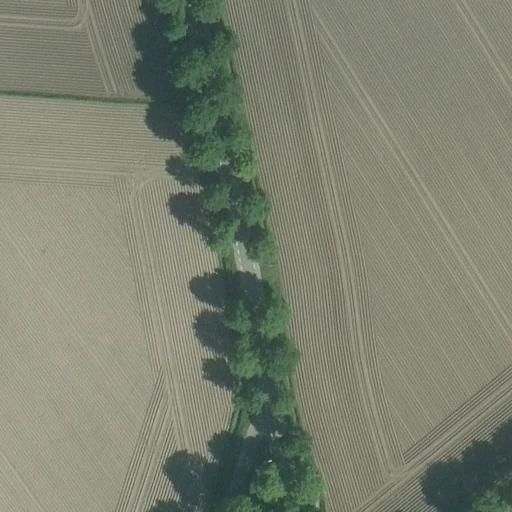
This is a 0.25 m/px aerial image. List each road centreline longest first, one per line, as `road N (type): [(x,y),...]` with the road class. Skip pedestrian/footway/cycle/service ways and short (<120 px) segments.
road 1 (unclassified): [(269,388),(191,0)]
road 2 (unclassified): [(227,511),(269,388)]
road 3 (unclassified): [(295,511),(269,388)]
